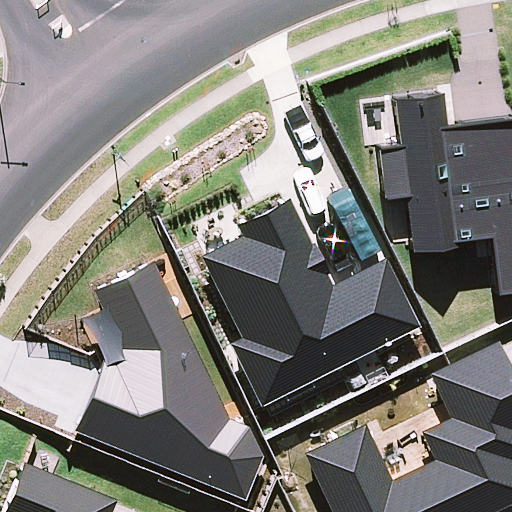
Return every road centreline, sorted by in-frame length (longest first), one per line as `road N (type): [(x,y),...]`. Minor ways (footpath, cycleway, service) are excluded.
road 1 (residential): [(107,91),(260,0)]
road 2 (residential): [(0,195),(107,91)]
